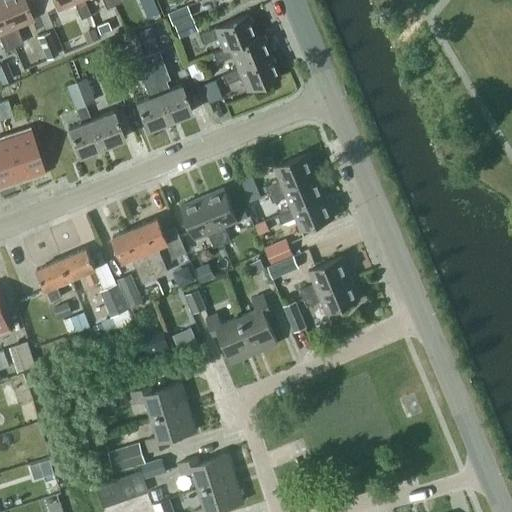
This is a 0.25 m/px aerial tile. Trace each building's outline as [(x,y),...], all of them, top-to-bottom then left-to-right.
[(0,0),(0,13),(14,46),(23,42),(16,26),(32,19),(24,0),(0,0)] [(53,0),(57,9),(73,2),(80,18),(90,14),(83,0),(53,0)] [(154,1),(142,6),(147,17),(159,12),(154,1)] [(167,13),(172,24),(191,16),(186,5),(167,13)] [(0,39),(4,50),(14,46),(0,13),(0,39)] [(198,34),(202,43),(217,37),(222,49),(256,35),(247,14),(198,34)] [(173,25),(179,37),(197,30),(192,17),(173,25)] [(107,20),(95,25),(99,33),(110,29),(107,20)] [(137,31),(145,50),(156,45),(149,26),(137,31)] [(86,42),(97,37),(93,28),(82,32),(86,42)] [(58,54),(48,31),(36,36),(46,59),(58,54)] [(222,49),(212,53),(216,62),(231,56),(236,68),(270,54),(261,33),(256,35),(222,49)] [(158,49),(144,55),(153,78),(169,120),(191,111),(180,84),(169,88),(165,79),(169,77),(158,49)] [(236,68),(221,74),(225,83),(240,77),(245,90),(279,76),(270,54),(236,68)] [(153,78),(144,55),(143,55),(133,59),(142,82),(148,96),(135,101),(145,129),(169,120),(153,78)] [(0,82),(1,84),(13,78),(6,61),(0,63),(0,82)] [(84,104),(94,100),(85,78),(75,81),(84,104)] [(200,84),(208,103),(221,97),(214,79),(200,84)] [(74,108),(84,104),(75,81),(66,85),(74,108)] [(7,99),(0,101),(0,117),(0,118),(12,114),(7,99)] [(67,127),(78,155),(101,146),(90,119),(84,104),(74,108),(80,122),(67,127)] [(101,146),(123,138),(112,110),(90,119),(101,146)] [(21,182),(45,174),(29,125),(5,133),(21,182)] [(5,133),(0,134),(0,188),(21,182),(5,133)] [(265,185),(268,192),(316,173),(307,152),(274,166),(279,179),(265,185)] [(251,173),(240,178),(250,201),(261,196),(251,173)] [(287,196),(292,208),(325,195),(316,173),(268,192),(272,202),(287,196)] [(222,243),(230,262),(238,259),(224,226),(238,220),(234,210),(224,187),(203,195),(222,243)] [(213,247),(222,243),(203,195),(180,205),(194,238),(207,233),(213,247)] [(325,195),(292,208),(277,214),(281,223),(295,217),(301,231),(334,217),(325,195)] [(238,220),(247,216),(243,206),(234,210),(238,220)] [(157,217),(135,226),(156,276),(167,271),(157,246),(167,241),(173,256),(185,251),(175,226),(163,231),(157,217)] [(255,223),(259,232),(269,229),(265,219),(255,223)] [(156,276),(135,226),(112,236),(123,260),(132,257),(143,281),(156,276)] [(271,263),(293,254),(288,243),(266,252),(271,263)] [(87,247),(61,258),(70,278),(84,271),(90,284),(100,279),(95,267),(87,247)] [(267,266),(273,278),(299,267),(293,255),(267,266)] [(300,288),(303,296),(350,277),(342,255),(308,269),(314,282),(300,288)] [(61,258),(60,258),(36,268),(45,288),(51,301),(61,296),(55,284),(70,278),(61,258)] [(142,300),(131,273),(129,274),(123,259),(110,265),(116,279),(117,279),(129,306),(130,306),(131,310),(128,312),(133,323),(138,320),(132,308),(142,304),(141,301),(142,300)] [(260,259),(249,264),(253,273),(264,268),(260,259)] [(350,277),(303,296),(307,305),(321,299),(326,313),(360,299),(350,277)] [(128,308),(116,283),(99,290),(111,316),(128,308)] [(206,308),(198,289),(185,294),(193,313),(206,308)] [(256,309),(240,316),(255,352),(277,343),(265,315),(271,313),(263,293),(252,298),(256,309)] [(0,297),(0,333),(11,330),(0,297)] [(283,306),(294,332),(306,327),(295,301),(283,306)] [(58,318),(69,314),(65,302),(54,306),(58,318)] [(74,331),(92,322),(86,310),(68,319),(74,331)] [(255,352),(240,316),(221,323),(217,313),(206,317),(214,337),(219,334),(231,362),(255,352)] [(197,340),(191,327),(173,334),(179,348),(197,340)] [(167,339),(151,345),(155,356),(171,351),(167,339)] [(27,341),(9,347),(17,371),(35,365),(27,341)] [(0,367),(8,365),(3,350),(0,350),(0,367)] [(189,407),(189,405),(181,382),(153,390),(151,385),(131,391),(134,402),(145,399),(151,418),(189,407)] [(117,408),(130,403),(125,390),(112,394),(117,408)] [(196,429),(189,407),(151,418),(157,435),(146,439),(149,450),(169,444),(167,438),(196,429)] [(108,451),(114,471),(145,462),(139,442),(108,451)] [(236,478),(235,475),(229,453),(200,462),(198,456),(178,462),(181,474),(193,470),(198,489),(236,478)] [(29,464),(33,479),(54,472),(49,458),(29,464)] [(141,464),(145,477),(167,471),(163,458),(141,464)] [(140,470),(129,474),(136,494),(147,490),(140,470)] [(136,494),(129,474),(118,478),(125,498),(136,494)] [(114,502),(125,498),(118,478),(107,481),(114,502)] [(243,500),(236,478),(198,489),(204,507),(193,510),(193,511),(215,511),(214,509),(243,500)] [(95,486),(103,506),(114,502),(107,481),(95,486)]
